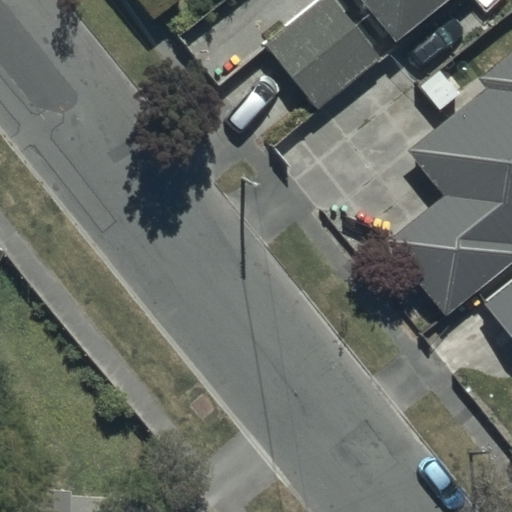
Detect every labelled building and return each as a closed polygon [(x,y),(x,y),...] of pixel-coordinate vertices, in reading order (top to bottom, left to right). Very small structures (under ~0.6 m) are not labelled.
[(333,0),(313,0),(260,41),(311,107),(377,57),(333,0)] [(365,0),(393,33),(433,0),(365,0)] [(385,225),(445,301),(511,248),(511,36),(481,60),(490,71),(409,134),(444,179),(385,225)] [(0,180),(56,245),(81,222),(24,157),(29,153),(7,128),(0,134),(0,180)] [(511,267),(484,288),(511,326),(511,267)] [(66,511),(68,484),(0,480),(0,511),(66,511)]
